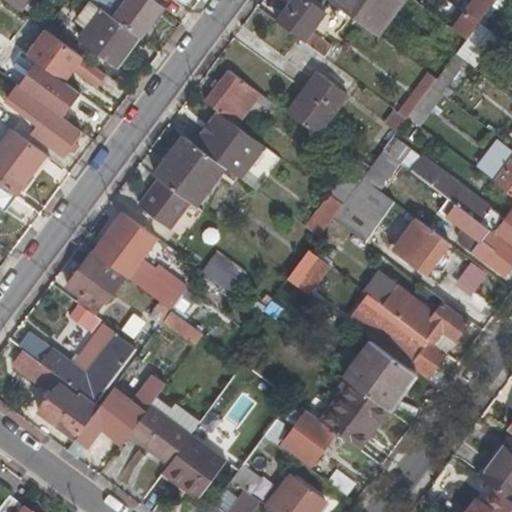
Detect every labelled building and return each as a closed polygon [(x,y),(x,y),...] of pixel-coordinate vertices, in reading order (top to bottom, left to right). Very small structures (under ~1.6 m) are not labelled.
[(81,0),(80,2),(83,4),(95,13),(134,43),(158,13),(140,0),(128,0),(127,2),(124,0),(81,0)] [(292,0),(290,0),(271,27),(299,48),(306,38),(320,20),(292,0)] [(403,2),(400,0),(327,0),(324,5),(374,41),(403,2)] [(474,28),(492,4),(486,0),(474,0),(448,35),(462,45),(474,28)] [(79,35),(95,13),(83,4),(67,26),(79,35)] [(134,43),(95,13),(79,35),(76,40),(115,69),(134,43)] [(11,27),(0,41),(52,81),(63,66),(11,27)] [(462,45),(450,61),(459,67),(466,73),(490,41),(474,28),(462,45)] [(306,38),(299,48),(320,63),(327,53),(306,38)] [(0,64),(0,78),(6,83),(13,74),(41,95),(50,82),(13,55),(4,67),(0,64)] [(432,84),(426,93),(435,100),(459,67),(450,61),(432,84)] [(70,72),(60,86),(69,93),(90,109),(97,114),(108,100),(70,72)] [(225,74),(201,108),(217,120),(230,129),(254,96),(225,74)] [(314,77),(283,118),(313,140),(343,98),(314,77)] [(395,117),(403,123),(426,93),(432,84),(424,78),(395,117)] [(90,109),(69,93),(59,107),(79,123),(90,109)] [(426,93),(403,123),(416,133),(439,103),(435,100),(426,93)] [(52,117),(36,105),(26,118),(44,131),(35,144),(58,161),(75,139),(51,120),(52,117)] [(381,130),(392,138),(400,127),(389,118),(381,130)] [(230,129),(217,120),(207,133),(214,138),(200,157),(219,171),(237,184),(260,151),(230,129)] [(207,133),(193,151),(200,157),(214,138),(207,133)] [(41,159),(9,136),(0,147),(0,191),(12,200),(41,159)] [(193,151),(179,141),(150,180),(158,186),(188,208),(190,209),(219,171),(200,157),(193,151)] [(389,142),(380,154),(398,168),(452,208),(483,231),(494,239),(496,236),(511,248),(511,210),(502,225),(389,142)] [(494,187),(511,160),(511,159),(495,147),(475,174),(494,187)] [(363,177),(358,183),(376,196),(398,168),(380,154),(363,177)] [(511,160),(494,187),(492,189),(511,204),(511,160)] [(331,203),(339,209),(358,183),(363,177),(355,171),(331,203)] [(376,196),(358,183),(339,209),(328,223),(361,247),(391,207),(376,196)] [(188,208),(158,186),(139,211),(169,234),(188,208)] [(329,201),(305,234),(315,241),(328,223),(339,209),(331,203),(329,201)] [(483,231),(452,208),(444,219),(475,242),(483,231)] [(122,220),(116,228),(149,252),(155,244),(122,220)] [(396,252),(416,226),(410,221),(386,253),(405,267),(409,262),(396,252)] [(446,248),(416,226),(396,252),(409,262),(405,267),(422,280),(425,276),(438,259),(446,248)] [(116,228),(92,260),(105,269),(121,281),(153,305),(165,314),(170,317),(183,300),(187,295),(158,274),(149,286),(133,274),(149,252),(116,228)] [(494,239),(483,231),(475,242),(478,244),(493,255),(499,246),(501,244),(494,239)] [(511,265),(511,255),(499,246),(493,255),(478,244),(469,257),(501,281),(511,265)] [(286,279),(282,284),(297,295),(319,266),(304,255),(286,279)] [(218,257),(213,264),(224,272),(229,265),(218,257)] [(81,301),(103,272),(86,259),(65,289),(81,301)] [(438,259),(425,276),(441,282),(444,263),(438,259)] [(213,264),(202,279),(226,296),(242,274),(229,265),(224,272),(213,264)] [(121,281),(105,269),(103,272),(81,301),(89,306),(95,298),(104,304),(121,281)] [(436,314),(439,310),(442,306),(421,291),(415,298),(436,314)] [(194,307),(183,300),(170,317),(181,325),(194,307)] [(159,322),(165,314),(153,305),(143,319),(155,328),(159,322)] [(414,327),(409,333),(410,334),(430,349),(439,338),(451,347),(464,329),(439,310),(436,314),(432,319),(421,311),(411,325),(414,327)] [(135,314),(123,331),(136,340),(148,323),(135,314)] [(165,314),(159,322),(192,346),(198,338),(181,325),(170,317),(165,314)] [(400,326),(387,317),(370,339),(383,349),(400,326)] [(400,326),(383,349),(378,356),(391,366),(396,359),(405,348),(401,345),(410,334),(409,333),(400,326)] [(99,329),(69,369),(85,381),(115,341),(99,329)] [(430,349),(410,334),(401,345),(405,348),(418,358),(410,370),(425,381),(442,358),(430,349)] [(49,354),(39,366),(96,409),(104,398),(101,396),(132,354),(115,341),(85,381),(69,369),(49,354)] [(341,381),(347,386),(379,410),(405,375),(391,366),(378,356),(366,346),(341,381)] [(410,370),(418,358),(405,348),(396,359),(410,370)] [(39,366),(21,352),(10,367),(40,389),(45,383),(54,390),(35,415),(72,442),(96,409),(39,366)] [(134,357),(120,376),(130,383),(144,364),(134,357)] [(139,409),(143,412),(145,409),(164,383),(152,374),(131,402),(139,409)] [(347,386),(317,427),(332,438),(349,451),(379,410),(347,386)] [(91,426),(117,392),(111,388),(105,397),(104,398),(96,409),(72,442),(83,451),(98,432),(91,426)] [(113,444),(139,409),(131,402),(117,392),(91,426),(98,432),(113,444)] [(143,412),(123,439),(166,471),(187,441),(145,409),(143,412)] [(317,427),(303,416),(280,449),(309,470),(332,438),(317,427)] [(275,424),(262,441),(273,449),(283,435),(278,432),(280,428),(275,424)] [(187,441),(166,471),(161,478),(196,503),(223,466),(187,441)] [(491,494),(508,506),(511,501),(511,450),(502,443),(474,481),(491,494)] [(332,475),(323,487),(343,502),(352,491),(332,475)] [(236,477),(230,485),(243,496),(249,499),(255,491),(236,477)] [(288,479),(265,511),(316,511),(322,504),(288,479)] [(464,509),(461,511),(511,511),(511,508),(508,506),(491,494),(481,508),(472,502),(466,510),(464,509)] [(217,511),(212,509),(209,511),(257,511),(260,508),(249,499),(243,496),(231,511),(217,511)] [(0,508),(0,511),(15,511),(4,503),(0,508)]
